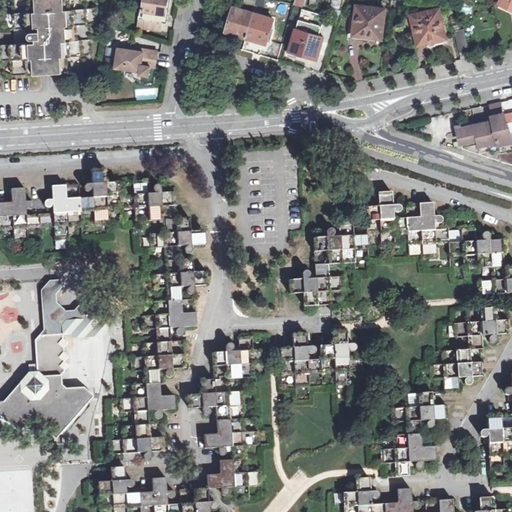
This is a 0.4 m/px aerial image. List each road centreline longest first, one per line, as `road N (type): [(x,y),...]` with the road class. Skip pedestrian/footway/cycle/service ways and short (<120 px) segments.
road 1 (residential): [(361,103),(187,44)]
road 2 (residential): [(0,136),(174,126)]
road 3 (residential): [(511,178),(393,143)]
